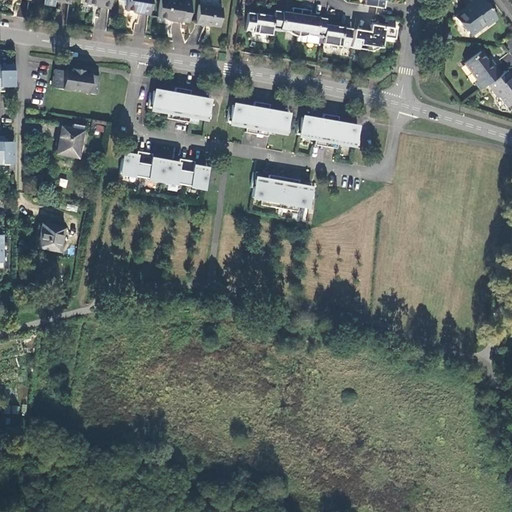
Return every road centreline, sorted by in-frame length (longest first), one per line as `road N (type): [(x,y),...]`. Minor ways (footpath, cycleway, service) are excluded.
road 1 (residential): [(140,53),(130,121),(136,130),(230,149),(389,172),(398,104)]
road 2 (secondary): [(140,53),(398,104)]
road 3 (secondary): [(0,33),(140,53)]
